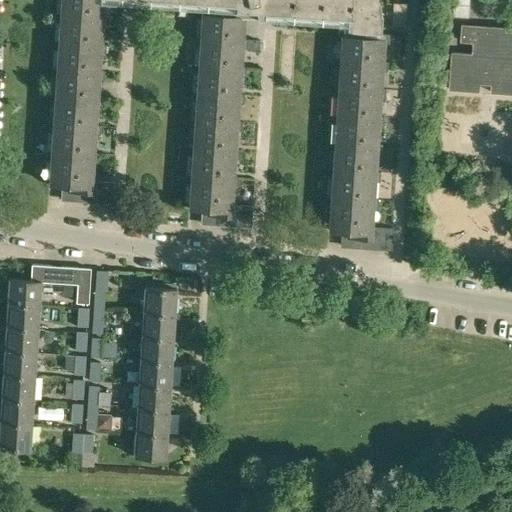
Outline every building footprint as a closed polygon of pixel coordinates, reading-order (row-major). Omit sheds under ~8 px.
[(104,15),(104,0),(62,0),(50,183),(63,184),(62,189),(69,189),(75,189),(82,190),(88,190),(92,191),(93,180),(94,162),(99,162),(99,153),(94,153),(96,135),(101,135),(101,125),(96,125),(97,107),(102,107),(103,98),(98,97),(99,80),(104,80),(105,70),(100,70),(101,52),(106,52),(107,43),(102,42),(103,24),(108,25),(108,24),(109,15),(104,15)] [(189,0),(207,1),(206,13),(245,16),(268,18),(275,16),(275,18),(298,20),(298,14),(354,18),(352,36),(381,38),(381,33),(382,14),(381,14),(381,13),(381,11),(381,10),(381,8),(381,7),(380,5),(380,4),(379,3),(379,1),(378,0),(189,0)] [(470,0),(453,0),(452,18),(468,19),(470,0)] [(231,214),(232,204),(233,186),(238,186),(239,176),(234,176),(235,158),(240,159),(241,149),(236,149),(237,131),(242,131),(243,122),(237,121),(239,103),(244,104),(245,94),(239,94),(241,76),(246,76),(247,67),(241,66),(243,48),(258,49),(259,40),(243,39),(245,16),(206,13),(202,13),(202,21),(189,206),(203,207),(202,212),(209,213),(215,213),(221,213),(228,214),(231,214)] [(511,26),(507,27),(472,24),(463,24),(462,41),(475,41),(474,53),(454,52),(451,88),(480,90),(480,83),(493,84),(493,91),(511,92),(511,26)] [(342,36),(330,229),(343,230),(342,234),(349,235),(355,235),(361,236),(368,236),(371,236),(372,226),(373,208),(378,208),(379,199),(374,198),(375,180),(380,181),(381,171),(376,171),(377,153),(382,153),(383,144),(377,143),(379,125),(384,126),(385,116),(379,116),(380,98),(386,98),(386,89),(381,88),(382,70),(388,71),(388,61),(383,61),(384,42),(389,43),(390,34),(381,33),(381,38),(352,36),(342,36)] [(101,191),(101,181),(93,180),(92,191),(94,191),(101,191)] [(101,181),(101,191),(100,203),(112,204),(114,181),(101,181)] [(241,215),(241,204),(232,204),(231,214),(234,214),(241,215)] [(241,215),(240,227),(252,227),(253,205),(241,204),(241,215)] [(381,237),(381,227),(372,226),(371,236),(374,237),(381,237)] [(381,227),(381,237),(380,249),(392,250),(393,227),(381,227)] [(9,278),(8,302),(40,304),(41,281),(78,283),(77,302),(88,302),(91,268),(32,264),(31,280),(9,278)] [(97,269),(95,289),(94,307),(105,308),(106,290),(108,290),(109,270),(97,269)] [(145,286),(143,310),(175,312),(177,288),(145,286)] [(8,302),(6,326),(38,328),(40,304),(8,302)] [(88,327),(89,307),(78,307),(77,326),(88,327)] [(105,308),(94,307),(92,332),(103,333),(105,308)] [(143,310),(142,334),(174,336),(175,312),(143,310)] [(314,340),(313,325),(289,327),(291,342),(314,340)] [(6,326),(5,350),(37,352),(38,328),(6,326)] [(86,351),(87,331),(77,331),(75,350),(86,351)] [(142,334),(140,358),(172,360),(174,336),(142,334)] [(101,357),(103,337),(92,337),(91,356),(101,357)] [(5,350),(3,374),(35,376),(37,352),(5,350)] [(84,375),(86,355),(75,355),(74,374),(84,375)] [(140,358),(139,382),(171,384),(172,360),(140,358)] [(100,381),(101,361),(91,361),(89,380),(100,381)] [(3,374),(2,398),(34,400),(35,376),(3,374)] [(83,399),(84,379),(73,378),(72,398),(83,399)] [(139,382),(137,406),(169,408),(171,384),(139,382)] [(99,405),(100,385),(89,385),(88,404),(99,405)] [(229,395),(231,452),(390,448),(388,390),(229,395)] [(2,398),(0,422),(32,424),(34,400),(2,398)] [(81,423),(83,403),(72,402),(71,422),(81,423)] [(137,406),(136,430),(167,432),(169,408),(137,406)] [(98,414),(98,409),(88,409),(86,428),(97,429),(98,414)] [(98,414),(97,429),(109,430),(110,415),(98,414)] [(32,424),(0,422),(0,423),(0,446),(31,448),(32,424)] [(167,432),(136,430),(134,454),(166,456),(167,432)] [(72,451),(82,452),(84,433),(73,432),(72,451)] [(84,433),(82,452),(93,453),(94,433),(84,433)]
